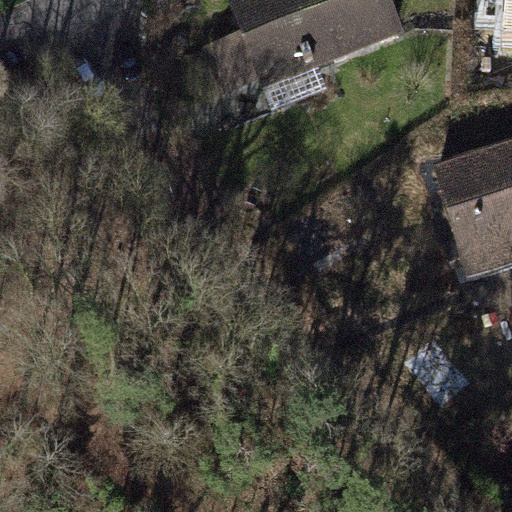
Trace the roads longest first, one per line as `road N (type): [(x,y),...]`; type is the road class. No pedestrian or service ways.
road 1 (track): [(480,511),(347,385),(235,258),(153,140)]
road 2 (residential): [(94,0),(153,140)]
